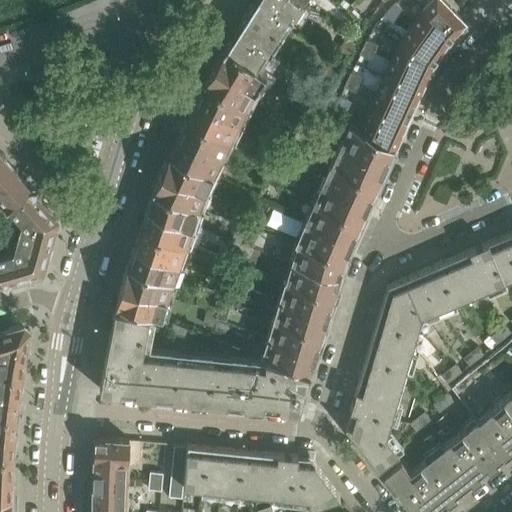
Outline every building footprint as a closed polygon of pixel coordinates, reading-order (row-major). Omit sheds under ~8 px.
[(269,0),(254,0),(248,10),(281,32),(292,16),(292,15),(269,0)] [(269,0),(292,15),(292,16),(300,21),(310,6),(302,0),(269,0)] [(397,14),(403,8),(395,0),(389,6),(397,14)] [(427,0),(423,4),(451,33),(462,23),(462,18),(444,0),(427,0)] [(411,24),(442,46),(451,33),(423,4),(422,5),(423,6),(411,24)] [(397,14),(389,6),(383,12),(391,20),(397,14)] [(237,28),(270,49),(281,32),(248,10),(237,28)] [(433,59),(442,46),(411,24),(398,43),(433,59)] [(225,46),(259,67),(270,49),(237,28),(225,46)] [(371,50),(375,42),(365,38),(361,45),(371,50)] [(398,43),(391,59),(426,75),(433,59),(398,43)] [(358,53),(368,58),(371,50),(361,45),(358,53)] [(225,46),(215,63),(256,88),(266,71),(259,67),(225,46)] [(418,91),(426,75),(391,59),(383,75),(418,91)] [(205,80),(248,105),(256,88),(215,63),(205,80)] [(350,71),(346,78),(356,83),(359,75),(350,71)] [(375,91),(411,108),(418,91),(383,75),(375,91)] [(352,91),(356,83),(346,78),(343,86),(352,91)] [(197,98),(240,121),(248,105),(205,80),(204,81),(204,82),(197,98)] [(368,108),(403,124),(411,108),(375,91),(368,108)] [(197,98),(188,116),(231,139),(240,121),(197,98)] [(331,98),(327,106),(338,111),(342,103),(331,98)] [(393,146),(403,124),(368,108),(360,125),(393,146)] [(188,116),(179,134),(223,155),(231,139),(188,116)] [(448,127),(455,130),(458,123),(451,120),(448,127)] [(338,145),(386,166),(393,148),(349,122),(338,145)] [(462,133),(472,137),(477,126),(467,122),(462,133)] [(223,155),(179,134),(170,152),(214,173),(223,155)] [(386,166),(338,145),(330,163),(376,184),(377,185),(386,166)] [(214,173),(170,152),(169,152),(161,170),(207,190),(214,173)] [(0,240),(0,269),(3,280),(39,270),(42,266),(43,267),(57,219),(56,219),(55,214),(56,213),(36,190),(30,184),(16,168),(14,169),(1,154),(0,155),(0,212),(9,204),(21,218),(14,245),(0,240)] [(322,182),(368,203),(376,184),(330,163),(322,182)] [(153,189),(199,208),(207,190),(161,170),(152,189),(153,189)] [(314,200),(360,221),(368,203),(322,182),(314,200)] [(153,189),(147,207),(193,225),(199,208),(153,189)] [(306,218),(352,239),(360,221),(314,200),(306,218)] [(193,225),(147,207),(140,226),(187,243),(193,225)] [(297,240),(297,241),(345,255),(349,246),(352,239),(306,218),(296,240),(296,241),(297,240)] [(140,226),(134,244),(181,261),(187,243),(140,226)] [(429,303),(511,268),(511,229),(387,284),(347,424),(379,466),(407,443),(391,423),(389,410),(417,315),(429,303)] [(297,241),(291,260),(340,274),(346,256),(345,255),(297,241)] [(181,261),(134,244),(127,264),(175,279),(181,261)] [(291,260),(286,278),(335,293),(340,274),(291,260)] [(126,264),(121,282),(169,296),(175,279),(127,264),(126,264)] [(286,278),(280,297),(329,312),(334,294),(334,295),(335,293),(286,278)] [(169,296),(121,282),(117,300),(118,300),(118,301),(117,304),(145,310),(146,311),(163,316),(169,296)] [(280,297),(274,316),(323,330),(329,312),(280,297)] [(145,310),(117,304),(100,389),(298,407),(309,370),(310,370),(311,368),(263,354),(262,358),(153,347),(163,316),(146,311),(145,310)] [(269,335),(317,349),(323,330),(274,316),(269,335)] [(0,354),(25,355),(29,331),(22,325),(0,331),(0,354)] [(498,331),(504,339),(511,332),(505,325),(498,331)] [(504,339),(498,331),(491,336),(498,344),(504,339)] [(269,335),(263,354),(311,368),(317,349),(269,335)] [(507,456),(511,452),(511,339),(452,387),(476,418),(507,456)] [(471,351),(478,359),(485,354),(478,346),(471,351)] [(478,359),(471,351),(464,358),(470,365),(478,359)] [(0,374),(21,375),(25,355),(0,354),(0,374)] [(449,369),(455,377),(462,371),(456,363),(449,369)] [(455,377),(449,369),(441,375),(448,383),(455,377)] [(0,395),(18,396),(21,375),(0,374),(0,395)] [(442,398),(448,405),(454,400),(448,392),(442,398)] [(0,416),(16,417),(18,396),(0,395),(0,416)] [(448,405),(442,398),(434,404),(440,412),(448,405)] [(418,417),(424,425),(431,419),(425,412),(418,417)] [(0,436),(14,437),(16,417),(0,416),(0,436)] [(424,425),(418,417),(410,423),(417,431),(424,425)] [(476,418),(460,431),(435,451),(465,489),(507,456),(476,418)] [(14,437),(0,436),(0,457),(13,458),(14,437)] [(95,439),(94,457),(128,458),(129,438),(97,436),(95,439)] [(174,443),(173,452),(186,453),(187,445),(174,443)] [(190,444),(186,483),(311,495),(310,503),(313,503),(314,503),(341,494),(316,461),(297,460),(298,454),(190,444)] [(384,472),(403,496),(415,511),(436,511),(465,489),(435,451),(410,470),(401,459),(384,472)] [(186,453),(173,452),(172,461),(185,462),(186,453)] [(0,478),(11,479),(13,458),(0,457),(0,478)] [(128,458),(94,457),(93,477),(127,478),(128,459),(128,458)] [(185,462),(172,461),(172,469),(185,471),(185,462)] [(185,471),(172,469),(171,478),(184,479),(185,471)] [(150,471),(149,479),(162,481),(163,472),(150,471)] [(127,478),(93,477),(92,498),(127,498),(127,479),(127,478)] [(0,498),(11,499),(11,479),(0,478),(0,498)] [(184,479),(171,478),(170,487),(183,488),(184,479)] [(162,481),(149,479),(148,488),(161,489),(162,481)] [(182,497),(183,488),(170,487),(169,495),(182,497)] [(10,511),(11,499),(0,498),(0,511),(10,511)] [(127,498),(92,498),(92,511),(126,511),(127,499),(127,498)]
